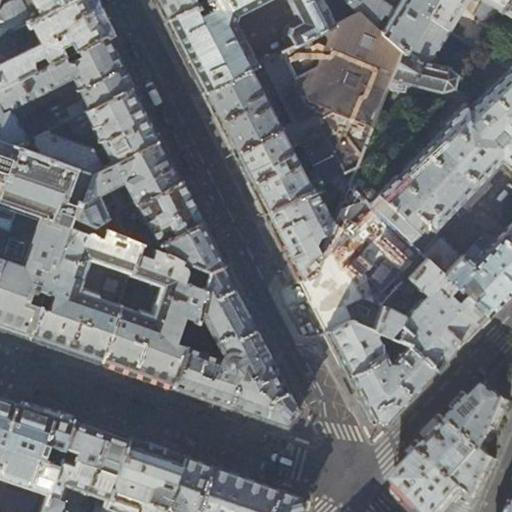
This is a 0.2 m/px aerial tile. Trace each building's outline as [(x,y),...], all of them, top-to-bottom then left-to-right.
[(86,0),(71,0),(24,24),(26,29),(31,27),(39,43),(0,62),(0,88),(39,68),(35,61),(43,57),(46,65),(62,57),(63,56),(59,49),(69,44),(73,51),(74,50),(104,35),(94,14),(86,0)] [(0,0),(0,36),(24,24),(71,0),(0,0)] [(153,0),(164,21),(195,5),(192,0),(153,0)] [(203,0),(195,5),(164,21),(181,53),(201,92),(246,69),(255,64),(234,22),(236,16),(267,0),(287,0),(299,23),(288,28),(287,34),(293,46),(333,25),(319,0),(203,0)] [(398,0),(394,8),(381,0),(351,0),(349,4),(357,13),(400,51),(402,52),(423,16),(433,0),(398,0)] [(433,0),(423,16),(445,30),(462,0),(481,0),(485,2),(478,16),(492,24),(499,11),(505,0),(433,0)] [(511,0),(505,0),(499,11),(511,18),(511,61),(511,62),(507,60),(504,65),(508,68),(511,70),(511,0)] [(293,46),(261,62),(292,122),(277,130),(232,153),(246,179),(263,213),(316,186),(327,180),(354,167),(386,88),(400,51),(357,13),(333,25),(293,46)] [(447,31),(445,30),(423,16),(402,52),(400,51),(386,88),(402,92),(404,83),(441,92),(451,89),(455,75),(446,67),(428,62),(447,31)] [(104,35),(74,50),(78,57),(65,64),(62,57),(46,65),(39,68),(0,88),(0,141),(16,148),(46,132),(58,125),(51,111),(21,133),(9,110),(72,77),(83,100),(66,108),(72,118),(131,87),(117,60),(104,35)] [(396,177),(394,175),(375,195),(376,196),(368,204),(408,243),(422,228),(427,233),(430,230),(431,232),(499,161),(511,172),(511,132),(503,124),(511,109),(511,70),(508,68),(467,110),(461,105),(443,123),(445,126),(396,177)] [(277,130),(246,69),(201,92),(214,119),(232,153),(277,130)] [(131,87),(72,118),(68,120),(73,131),(89,138),(95,135),(105,154),(95,158),(91,149),(46,132),(16,148),(90,175),(158,140),(144,113),(131,87)] [(511,109),(503,124),(511,132),(511,109)] [(158,140),(90,175),(74,218),(75,218),(92,225),(179,181),(167,157),(158,140)] [(0,141),(0,328),(27,337),(37,306),(38,306),(28,302),(32,288),(42,292),(43,291),(69,216),(74,218),(90,175),(16,148),(0,141)] [(347,185),(354,167),(327,180),(343,194),(347,185)] [(189,200),(179,181),(92,225),(103,230),(139,245),(148,249),(158,243),(200,222),(189,200)] [(368,204),(347,185),(343,194),(331,225),(311,273),(297,280),(308,301),(324,332),(347,320),(371,331),(381,306),(425,259),(420,254),(408,243),(368,204)] [(317,190),(316,186),(263,213),(276,239),(297,280),(311,273),(331,225),(314,193),(317,190)] [(72,228),(75,218),(74,218),(69,216),(43,291),(53,294),(47,310),(37,306),(27,337),(64,350),(98,362),(118,305),(78,291),(89,260),(128,275),(135,254),(139,245),(103,230),(100,238),(96,237),(95,234),(92,231),(90,231),(87,231),(84,233),(72,228)] [(200,222),(158,243),(165,256),(188,266),(208,274),(208,273),(223,266),(208,237),(200,222)] [(496,237),(511,251),(511,224),(510,223),(496,237)] [(442,275),(486,317),(509,293),(511,289),(511,251),(496,237),(481,233),(462,254),(442,275)] [(439,234),(420,254),(425,259),(442,275),(462,254),(439,234)] [(149,258),(135,254),(128,275),(158,286),(148,316),(118,305),(98,362),(130,373),(169,387),(183,347),(173,343),(182,317),(192,320),(202,290),(183,282),(188,266),(165,256),(152,250),(149,258)] [(425,259),(381,306),(371,331),(375,332),(405,345),(435,372),(460,345),(486,317),(442,275),(425,259)] [(244,308),(248,307),(231,273),(227,274),(223,266),(208,273),(208,274),(202,290),(192,320),(183,347),(170,387),(284,427),(297,412),(255,329),(244,308)] [(373,338),(375,332),(371,331),(347,320),(324,332),(332,348),(346,376),(366,365),(366,364),(382,356),(381,355),(382,354),(373,338)] [(366,365),(346,376),(358,398),(370,422),(385,425),(409,399),(435,372),(405,345),(391,360),(391,363),(387,363),(382,354),(381,355),(382,356),(366,364),(366,365)] [(470,407),(453,425),(487,454),(501,422),(510,402),(488,388),(470,407)] [(27,403),(0,394),(0,479),(37,492),(64,416),(27,403)] [(67,417),(64,416),(37,492),(44,495),(70,419),(67,417)] [(100,511),(126,438),(95,427),(70,419),(44,495),(38,511),(100,511)] [(424,511),(472,511),(482,490),(495,461),(487,454),(453,425),(433,445),(396,483),(418,505),(424,511)] [(152,447),(126,438),(100,511),(159,511),(161,507),(181,457),(152,447)] [(300,511),(297,498),(235,476),(181,457),(161,507),(168,509),(166,511),(300,511)]
